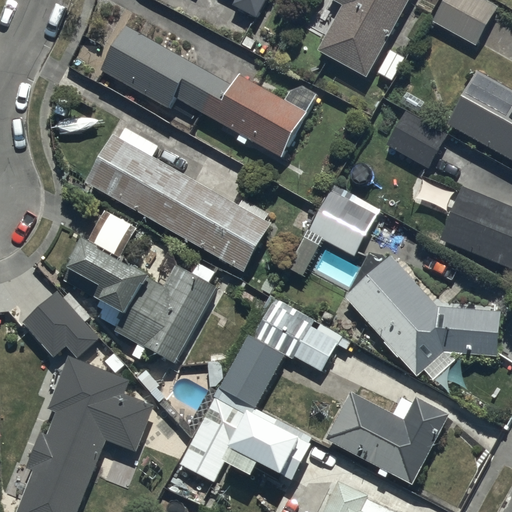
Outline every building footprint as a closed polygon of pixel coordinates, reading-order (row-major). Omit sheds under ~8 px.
[(241,0),(236,9),(260,22),(271,0),(241,0)] [(369,77),(412,0),(335,0),(334,3),(346,10),(323,51),(369,77)] [(500,14),(474,0),(450,0),(437,25),(481,49),(500,14)] [(239,95),(125,33),(103,74),(170,111),(176,99),(290,161),(315,117),(247,80),(239,95)] [(511,95),(482,80),(455,131),(511,163),(511,95)] [(450,141),(406,118),(390,148),(434,171),(450,141)] [(274,232),(119,147),(95,192),(250,276),(274,232)] [(382,216),(338,193),(315,237),(358,261),(382,216)] [(511,271),(511,214),(468,196),(447,244),(511,271)] [(319,253),(308,247),(293,274),(305,280),(319,253)] [(172,293),(93,251),(78,278),(109,295),(104,304),(125,316),(117,330),(183,365),(222,294),(183,273),(172,293)] [(506,319),(434,312),(394,265),(351,301),(418,381),(449,355),(503,359),(506,319)] [(101,343),(63,301),(33,327),(61,358),(72,348),(82,360),(101,343)] [(297,361),(325,376),(341,345),(313,331),(297,361)] [(252,341),(224,396),(259,414),(289,361),(252,341)] [(126,385),(73,365),(54,415),(64,418),(29,511),(82,511),(107,447),(139,458),(156,412),(121,399),(126,385)] [(313,446),(218,400),(174,490),(204,505),(233,447),(297,478),(313,446)] [(411,428),(359,401),(334,446),(416,490),(451,424),(422,408),(411,428)] [(381,511),(344,493),(334,511),(381,511)] [(157,511),(204,511),(166,494),(157,511)]
